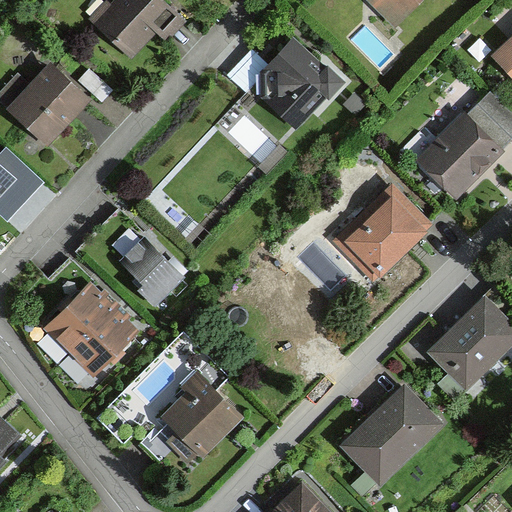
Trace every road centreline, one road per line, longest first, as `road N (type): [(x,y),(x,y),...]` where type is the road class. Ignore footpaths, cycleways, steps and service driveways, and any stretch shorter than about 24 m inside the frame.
road 1 (residential): [(511,217),(209,511)]
road 2 (residential): [(261,0),(0,276)]
road 3 (residential): [(0,337),(137,511)]
